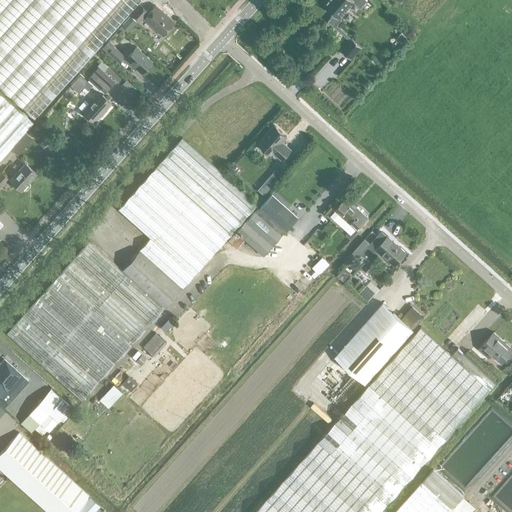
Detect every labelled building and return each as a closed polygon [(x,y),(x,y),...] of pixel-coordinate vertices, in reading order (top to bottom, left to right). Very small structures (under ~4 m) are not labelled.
[(0,0),(0,86),(34,118),(140,0),(0,0)] [(361,6),(360,8),(367,0),(328,0),(325,4),(335,13),(328,21),(339,31),(340,30),(333,24),(354,0),(361,6)] [(155,5),(148,12),(147,11),(147,10),(140,4),(131,14),(138,20),(142,16),(162,35),(174,21),(155,5)] [(136,21),(130,15),(121,25),(128,31),(136,21)] [(407,37),(401,32),(396,38),(402,43),(407,37)] [(352,37),(341,49),(352,58),(362,46),(352,37)] [(118,61),(123,55),(107,40),(102,46),(118,61)] [(136,46),(125,59),(127,58),(140,71),(139,72),(140,72),(151,59),(150,60),(136,48),(137,47),(136,46)] [(88,77),(105,93),(115,81),(98,66),(88,77)] [(0,92),(0,159),(33,123),(0,92)] [(94,121),(111,103),(99,92),(82,111),(94,121)] [(275,125),(259,143),(271,154),(273,151),(282,159),(291,150),(282,141),(287,136),(275,125)] [(257,204),(182,137),(118,208),(150,237),(139,249),(122,269),(90,240),(6,333),(81,400),(165,307),(257,204)] [(206,157),(211,161),(215,157),(210,153),(206,157)] [(21,190),(37,173),(25,162),(10,179),(21,190)] [(264,193),(283,172),(277,166),(258,187),(264,193)] [(236,231),(238,232),(262,255),(297,216),(271,193),(236,231)] [(356,229),(368,216),(347,196),(335,210),(356,229)] [(406,252),(387,236),(383,232),(380,236),(369,247),(374,251),(377,248),(395,264),(406,252)] [(321,273),(330,264),(322,256),(312,267),(319,274),(320,272),(321,273)] [(343,281),(351,273),(344,267),(337,276),(343,281)] [(371,281),(367,285),(376,293),(380,289),(371,281)] [(375,293),(366,286),(360,292),(368,300),(375,293)] [(335,356),(365,382),(424,316),(412,306),(401,318),(383,302),(335,356)] [(174,322),(169,318),(161,327),(166,331),(174,322)] [(379,511),(496,381),(458,347),(452,353),(421,325),(254,511),(379,511)] [(501,361),(511,349),(492,331),(477,348),(487,356),(491,352),(501,361)] [(155,333),(143,346),(154,357),(166,343),(155,333)] [(147,359),(137,350),(122,368),(130,374),(136,367),(138,369),(147,359)] [(4,359),(0,362),(0,385),(7,392),(16,382),(19,385),(25,379),(21,376),(22,375),(4,359)] [(131,391),(138,383),(129,375),(121,383),(131,391)] [(108,408),(122,392),(113,384),(99,400),(108,408)] [(37,403),(49,413),(43,419),(46,423),(50,428),(57,421),(58,421),(71,406),(51,388),(37,403)] [(107,511),(73,480),(19,432),(0,452),(0,469),(46,510),(47,511),(107,511)] [(456,511),(452,508),(464,496),(434,469),(394,511),(456,511)] [(452,508),(456,511),(470,511),(476,507),(464,496),(452,508)]
